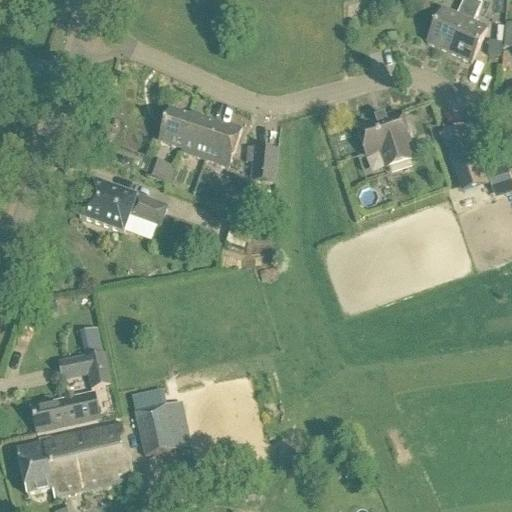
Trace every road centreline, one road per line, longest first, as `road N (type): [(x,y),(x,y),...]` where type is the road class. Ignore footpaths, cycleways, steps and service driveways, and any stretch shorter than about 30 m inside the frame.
road 1 (residential): [(89,33),(264,109),(414,77),(511,118)]
road 2 (tertiary): [(0,290),(89,33)]
